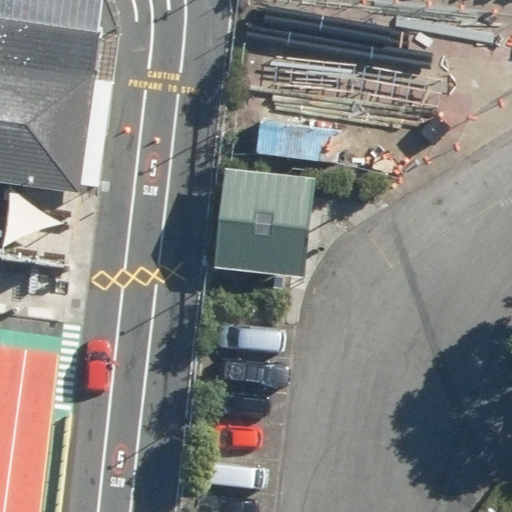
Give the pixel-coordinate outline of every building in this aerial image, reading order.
[(0,0),(0,14),(106,28),(109,0),(0,0)] [(0,179),(10,181),(75,189),(84,190),(104,39),(106,28),(0,14),(0,179)] [(324,125),(240,121),(238,155),(322,160),(324,125)] [(318,165),(233,155),(222,242),(238,264),(305,273),(318,165)] [(9,235),(4,246),(21,237),(33,230),(51,226),(63,223),(72,223),(62,218),(53,213),(41,206),(27,197),(18,189),(10,181),(12,189),(13,199),(12,217),(9,235)] [(273,511),(284,424),(216,416),(205,511),(273,511)]
